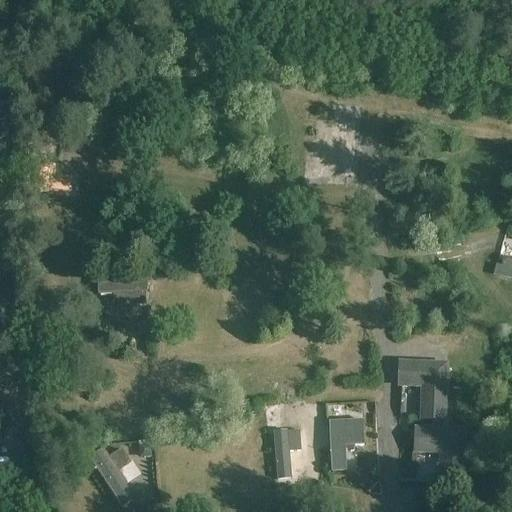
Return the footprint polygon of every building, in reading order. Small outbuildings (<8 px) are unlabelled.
[(56,73),(57,84),(62,84),(62,86),(66,86),(66,73),(56,73)] [(327,145),(327,164),(351,164),(352,115),(337,115),(337,145),(327,145)] [(46,153),(45,137),(24,139),(25,155),(46,153)] [(114,166),(112,178),(136,180),(135,192),(143,193),(144,181),(148,181),(149,170),(114,166)] [(73,179),(56,179),(56,167),(31,167),(31,195),(72,195),(73,179)] [(313,176),(323,176),(323,167),(313,167),(313,176)] [(429,190),(445,194),(446,187),(431,184),(429,190)] [(159,213),(159,201),(147,200),(146,212),(159,213)] [(48,227),(47,217),(36,218),(37,228),(48,227)] [(38,253),(70,252),(70,240),(60,240),(60,230),(45,231),(45,240),(37,241),(38,253)] [(494,238),(474,243),(476,253),(496,248),(494,238)] [(236,242),(236,257),(283,257),(284,242),(236,242)] [(511,270),(511,260),(503,258),(501,267),(511,270)] [(51,259),(39,260),(39,309),(61,308),(61,295),(51,295),(51,259)] [(149,284),(159,283),(159,274),(149,275),(149,284)] [(114,297),(114,309),(146,307),(146,295),(147,295),(147,282),(97,285),(98,298),(114,297)] [(177,298),(156,298),(156,331),(169,331),(169,318),(177,318),(177,298)] [(268,302),(231,300),(228,343),(247,344),(248,325),(266,326),(268,302)] [(79,301),(66,302),(66,312),(80,312),(79,301)] [(135,321),(137,338),(150,337),(148,320),(135,321)] [(434,425),(434,432),(447,432),(447,425),(449,426),(451,367),(401,365),(400,391),(424,392),(423,424),(434,425)] [(283,424),(282,409),(272,410),(273,425),(283,424)] [(363,422),(330,424),(332,474),(346,473),(345,448),(364,448),(363,422)] [(151,428),(152,438),(162,438),(161,427),(151,428)] [(470,433),(447,432),(434,432),(417,431),(416,458),(441,458),(440,492),(468,493),(470,433)] [(303,468),(300,432),(275,433),(278,482),(291,481),(289,469),(303,468)] [(324,432),(312,433),(313,448),(325,447),(324,432)] [(142,447),(136,459),(147,465),(154,454),(142,447)] [(123,510),(137,501),(119,474),(131,465),(121,451),(109,460),(104,451),(90,461),(123,510)] [(89,461),(79,468),(84,476),(95,469),(89,461)] [(358,485),(368,494),(378,483),(368,473),(358,485)]
